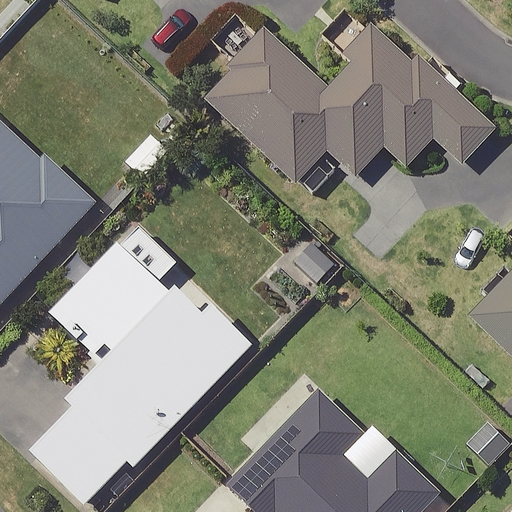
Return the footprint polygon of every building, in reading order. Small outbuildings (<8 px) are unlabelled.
[(492,136),(339,1),(311,32),(341,58),(319,83),(265,36),(205,105),(300,189),(328,157),(358,183),(385,152),(411,175),(436,147),(463,170),(492,136)] [(0,313),(91,211),(0,130),(0,313)] [(172,159),(152,139),(126,167),(146,186),(172,159)] [(86,511),(104,511),(263,347),(143,232),(55,324),(109,376),(73,414),(79,420),(36,465),(86,511)] [(340,273),(306,239),(288,257),(322,291),(340,273)] [(511,285),(474,324),(511,361),(511,285)] [(362,442),(322,403),(233,494),(251,511),(425,511),(436,501),(397,463),(369,491),(341,464),(362,442)] [(511,511),(511,502),(508,499),(495,511),(511,511)]
